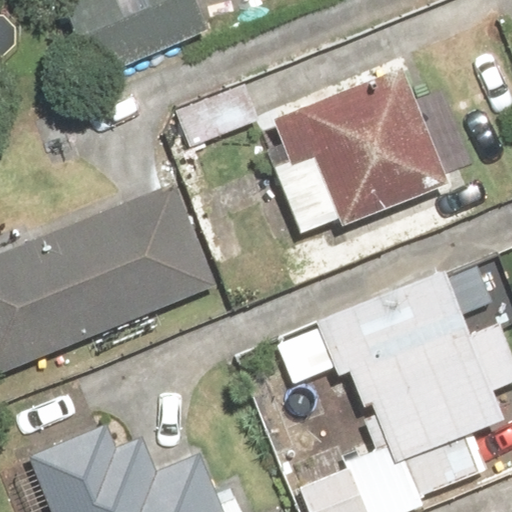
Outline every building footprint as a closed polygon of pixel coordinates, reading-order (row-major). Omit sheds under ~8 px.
[(207,36),(193,0),(38,0),(70,86),(207,36)] [(409,68),(299,109),(344,225),(453,183),(409,68)] [(264,115),(253,84),(168,116),(179,146),(264,115)] [(184,179),(0,254),(0,363),(12,391),(234,299),(184,179)] [(274,202),(211,222),(233,291),(271,279),(261,247),(286,240),(274,202)] [(511,372),(453,248),(322,310),(418,511),(423,511),(511,470),(511,372)] [(237,511),(171,370),(23,439),(57,511),(237,511)] [(376,511),(358,462),(300,483),(310,511),(376,511)]
